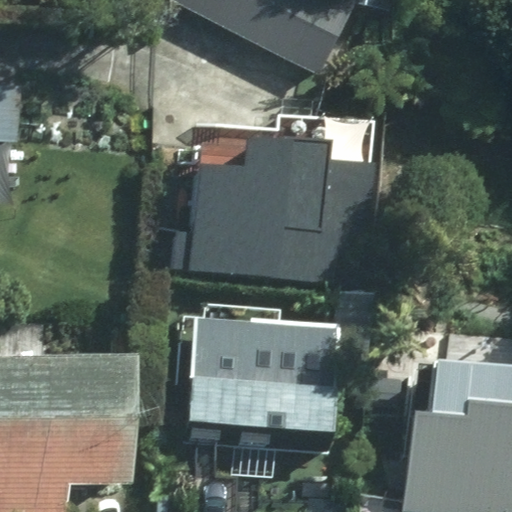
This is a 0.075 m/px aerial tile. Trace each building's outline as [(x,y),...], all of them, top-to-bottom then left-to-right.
[(358,0),(196,0),(330,69),(364,3),(358,0)] [(29,85),(0,83),(0,142),(27,143),(29,85)] [(208,170),(198,263),(366,280),(378,167),(325,161),(327,139),(249,131),(244,173),(208,170)] [(359,322),(201,312),(195,419),(352,428),(359,322)] [(150,352),(0,351),(0,355),(0,511),(72,511),(72,484),(149,485),(150,352)] [(409,511),(421,511),(511,511),(511,397),(478,395),(476,412),(419,407),(409,511)]
